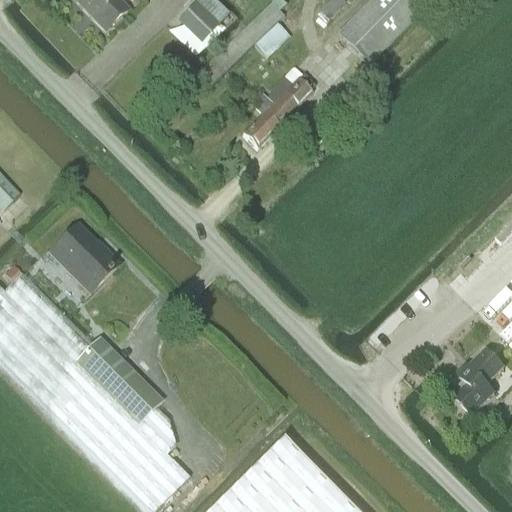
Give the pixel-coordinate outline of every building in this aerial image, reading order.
[(69,0),(104,36),(127,15),(113,0),(69,0)] [(200,0),(191,9),(215,32),(228,18),(209,0),(200,0)] [(344,6),(337,0),(332,0),(318,15),(327,23),(344,6)] [(367,68),(423,11),(411,0),(372,0),(336,37),(367,68)] [(454,0),(423,0),(439,15),(454,0)] [(245,29),(195,77),(210,91),(224,77),(255,48),(276,28),(283,21),(278,15),(269,6),(245,29)] [(200,47),(215,32),(191,9),(177,25),(200,47)] [(276,28),(255,48),(268,62),(289,41),(276,28)] [(261,118),(241,139),(256,154),(312,97),(309,95),(315,88),(303,77),(297,83),(290,90),(272,107),(264,99),(262,98),(251,109),(261,118)] [(318,146),(350,114),(360,103),(346,90),(304,132),(318,146)] [(0,181),(0,216),(18,199),(0,181)] [(77,231),(53,255),(62,264),(59,268),(70,280),(74,276),(92,294),(119,268),(104,254),(99,259),(93,253),(96,250),(77,231)] [(92,351),(20,279),(3,295),(0,292),(0,366),(145,511),(159,511),(189,482),(137,430),(161,407),(99,344),(92,351)] [(485,389),(503,372),(485,354),(458,381),(462,385),(458,389),(462,394),(453,402),(471,420),(494,398),(485,389)] [(348,511),(282,445),(214,511),(348,511)]
